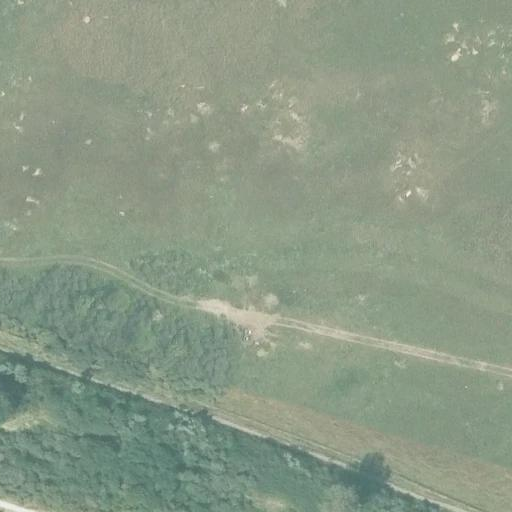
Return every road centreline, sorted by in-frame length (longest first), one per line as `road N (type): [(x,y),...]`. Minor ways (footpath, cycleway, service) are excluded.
road 1 (track): [(511,374),(174,303),(101,267),(0,266)]
road 2 (unknown): [(452,511),(0,348)]
